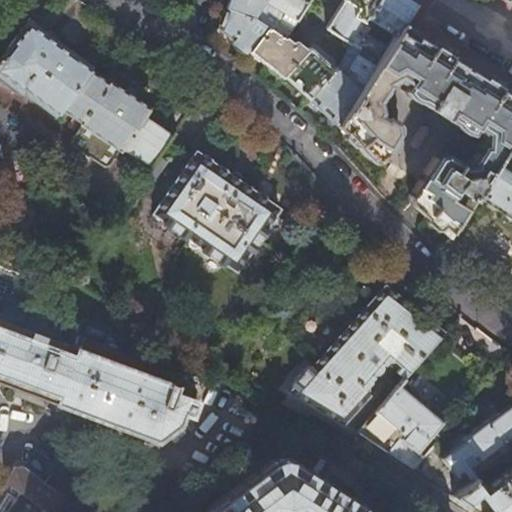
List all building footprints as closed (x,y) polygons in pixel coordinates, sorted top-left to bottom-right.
[(262,0),(227,0),(218,28),(234,39),(248,49),(265,25),(252,17),(262,0)] [(262,0),(252,17),(265,25),(283,37),(307,0),(262,0)] [(355,44),(363,31),(363,30),(358,27),(362,21),(352,14),(356,8),(344,0),(341,0),(325,28),(348,43),(350,41),(355,44)] [(344,0),(356,8),(352,14),(362,21),(358,27),(363,30),(363,31),(367,34),(374,22),(365,16),(375,0),(344,0)] [(407,0),(375,0),(365,16),(374,22),(393,35),(401,22),(413,3),(407,0)] [(511,92),(460,59),(401,22),(393,35),(386,46),(378,58),(336,125),(368,160),(371,162),(374,162),(376,161),(396,130),(396,127),(395,122),(393,120),(377,109),(377,100),(386,85),(396,80),(403,85),(401,89),(403,92),(407,96),(412,99),(418,100),(450,121),(451,123),(456,127),(459,129),(462,131),(469,133),(472,128),(479,132),(477,144),(468,158),(458,161),(443,151),(439,151),(434,153),(408,195),(407,200),(408,203),(444,236),(463,206),(448,197),(454,187),(469,197),(472,192),(492,161),(510,133),(511,129),(511,92)] [(61,108),(88,71),(89,70),(47,39),(27,24),(0,60),(0,75),(0,84),(7,90),(11,89),(14,86),(20,90),(22,89),(56,114),(61,108)] [(303,51),(283,37),(265,25),(248,49),(263,61),(282,75),(283,74),(303,51)] [(311,43),(303,51),(283,74),(299,90),(308,97),(332,69),(332,59),(324,53),(311,43)] [(333,68),(332,69),(308,97),(327,116),(336,125),(378,58),(361,48),(357,55),(355,54),(352,59),(346,68),(349,70),(344,78),(333,68)] [(105,82),(88,71),(61,108),(80,120),(79,122),(82,124),(119,149),(121,150),(122,149),(150,166),(171,134),(143,116),(149,108),(124,92),(107,81),(105,82)] [(119,149),(82,124),(72,139),(72,145),(103,165),(108,165),(119,149)] [(511,129),(510,133),(511,134),(511,156),(505,169),(492,161),(472,192),(511,217),(511,129)] [(195,152),(152,214),(234,270),(276,209),(195,152)] [(288,396),(341,427),(368,397),(364,393),(370,385),(370,380),(385,363),(403,379),(443,333),(386,283),(288,396)] [(59,340),(68,317),(36,304),(26,328),(59,340)] [(0,383),(16,389),(14,394),(43,405),(45,400),(154,442),(177,424),(181,413),(190,415),(195,399),(174,391),(176,384),(59,340),(26,328),(0,318),(0,383)] [(369,440),(412,469),(424,455),(418,449),(440,423),(418,404),(397,386),(370,416),(381,426),(369,440)] [(511,448),(511,412),(508,408),(487,424),(486,422),(461,441),(462,443),(442,455),(435,441),(424,455),(412,469),(451,495),(474,478),(511,448)] [(374,511),(288,457),(286,456),(283,455),(279,455),(275,457),(202,511),(374,511)] [(11,467),(5,482),(20,492),(46,511),(71,511),(80,501),(79,487),(54,470),(44,483),(21,466),(11,467)] [(511,511),(511,468),(484,490),(474,478),(451,495),(476,511),(511,511)] [(46,511),(20,492),(7,511),(46,511)]
